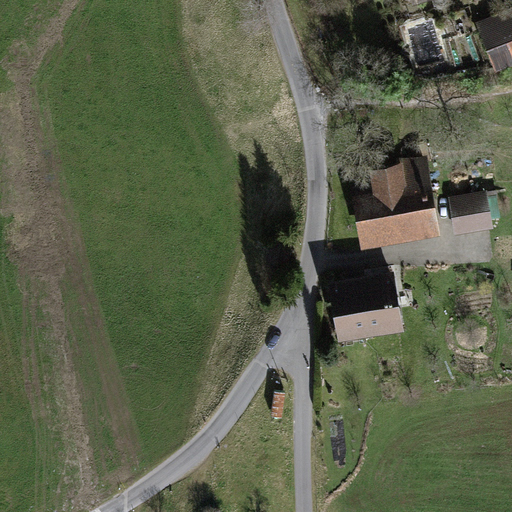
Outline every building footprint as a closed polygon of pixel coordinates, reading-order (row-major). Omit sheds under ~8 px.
[(511,7),(477,23),(495,65),(511,57),(511,7)] [(372,180),(351,183),(362,248),(441,235),(428,155),(403,159),(403,162),(370,168),(372,180)] [(488,191),(449,197),(455,236),(494,229),(488,191)] [(291,243),(268,241),(266,264),(288,266),(291,243)] [(395,269),(329,280),(339,341),(405,330),(395,269)]
